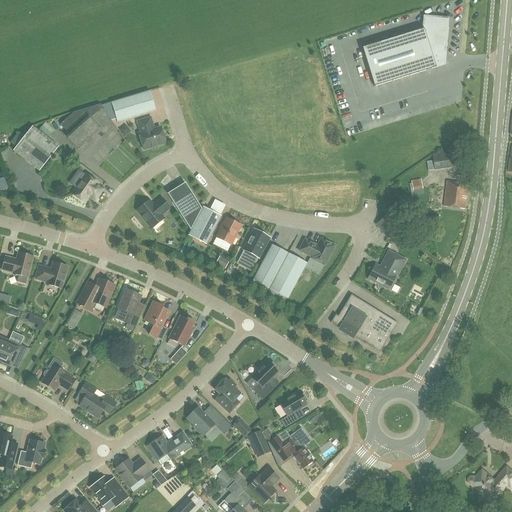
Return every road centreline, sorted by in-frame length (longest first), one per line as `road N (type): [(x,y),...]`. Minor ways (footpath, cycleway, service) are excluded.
road 1 (secondary): [(413,398),(481,240),(506,0)]
road 2 (residential): [(187,152),(219,191),(264,214),(363,226)]
road 3 (residential): [(105,450),(201,378),(248,324)]
road 4 (residential): [(91,250),(248,324)]
road 5 (residential): [(91,250),(121,195),(187,152)]
